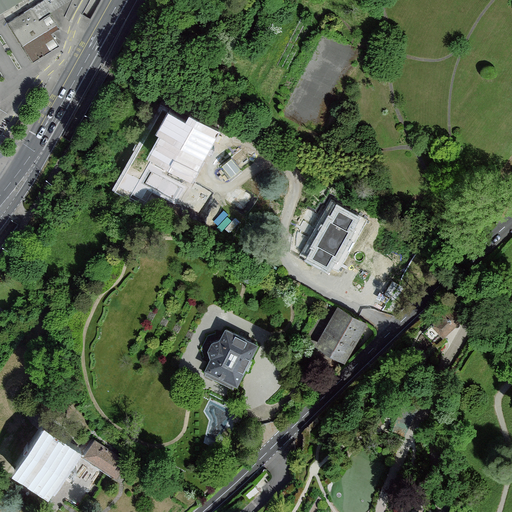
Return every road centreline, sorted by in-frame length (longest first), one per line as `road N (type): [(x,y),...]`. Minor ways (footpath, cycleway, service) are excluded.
road 1 (tertiary): [(203,511),(511,221)]
road 2 (primary): [(119,0),(0,206)]
